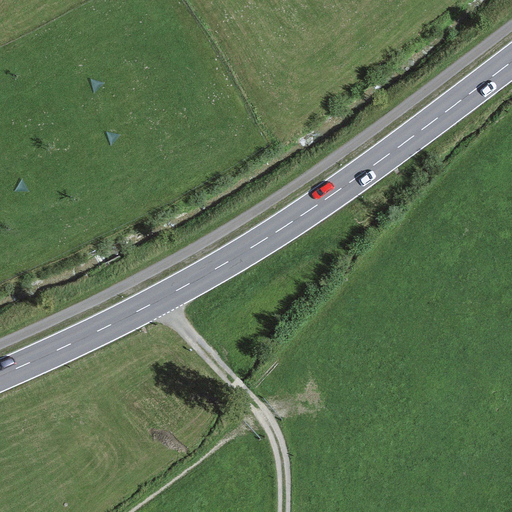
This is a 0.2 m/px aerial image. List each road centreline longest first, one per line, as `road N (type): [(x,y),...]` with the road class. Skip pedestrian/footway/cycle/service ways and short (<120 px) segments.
road 1 (primary): [(511,60),(225,263),(0,375)]
road 2 (track): [(155,301),(268,421),(278,441),(283,511)]
